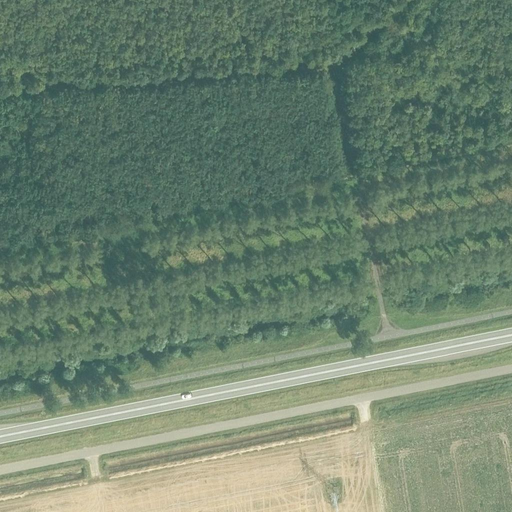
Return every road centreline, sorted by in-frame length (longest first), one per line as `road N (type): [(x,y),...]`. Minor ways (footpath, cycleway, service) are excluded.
road 1 (trunk): [(0,432),(511,330)]
road 2 (unclassified): [(0,469),(511,368)]
